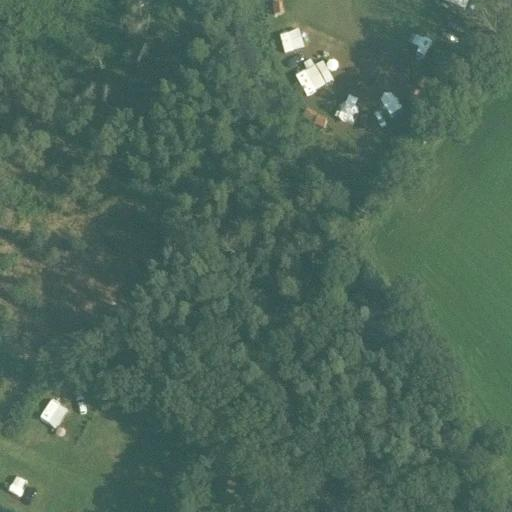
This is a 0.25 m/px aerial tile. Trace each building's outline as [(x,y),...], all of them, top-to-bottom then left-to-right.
[(281,16),(280,6),(273,6),(274,16),(281,16)] [(422,91),(428,83),(422,79),(416,87),(422,91)] [(414,103),(420,95),(414,91),(408,99),(414,103)] [(314,117),(306,112),(302,118),(310,123),(314,117)] [(325,123),(316,119),(313,126),(323,129),(325,123)]
